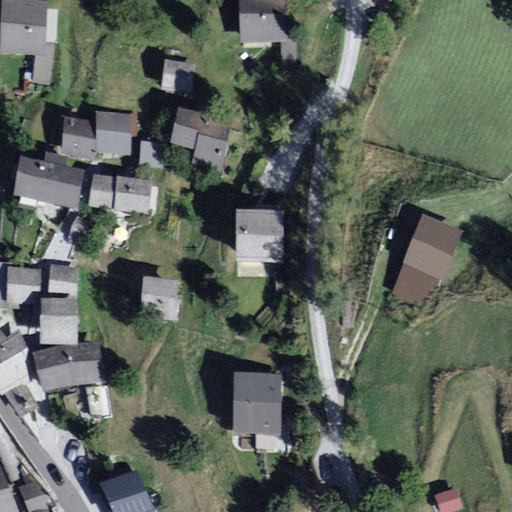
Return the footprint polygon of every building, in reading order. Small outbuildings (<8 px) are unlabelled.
[(290,1),(247,0),(246,56),(289,57),(290,1)] [(49,9),(11,6),(7,58),(45,61),(49,9)] [(196,71),(169,68),(166,98),(193,101),(196,71)] [(129,159),(133,119),(99,117),(99,128),(73,126),(70,154),(129,159)] [(225,177),(234,134),(182,123),(176,153),(195,157),(192,170),(225,177)] [(142,160),(161,161),(162,140),(142,139),(142,160)] [(80,213),(88,179),(30,166),(23,200),(80,213)] [(149,185),(99,181),(96,212),(147,216),(149,185)] [(279,211),(240,212),(240,259),(280,259),(279,211)] [(466,241),(428,226),(410,272),(449,287),(466,241)] [(39,303),(42,268),(8,265),(6,301),(39,303)] [(78,299),(79,266),(50,265),(49,298),(78,299)] [(175,284),(147,281),(144,310),(172,313),(175,284)] [(49,298),(41,298),(40,343),(76,344),(78,299),(49,298)] [(40,372),(16,332),(0,340),(0,391),(2,395),(40,372)] [(96,342),(40,352),(47,390),(103,381),(96,342)] [(280,383),(242,381),(240,438),(278,439),(280,383)] [(19,511),(3,472),(0,473),(0,511),(19,511)] [(155,511),(139,475),(108,488),(117,511),(155,511)] [(27,497),(34,511),(53,511),(42,489),(27,497)] [(468,511),(462,496),(445,502),(448,511),(468,511)]
